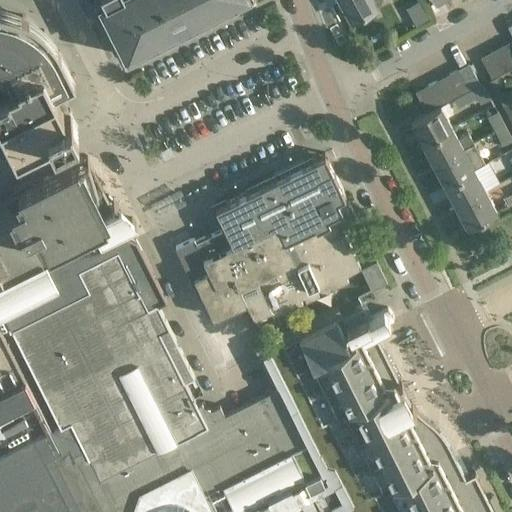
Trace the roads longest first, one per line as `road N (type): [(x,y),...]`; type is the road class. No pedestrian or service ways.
road 1 (residential): [(511,460),(471,357),(331,97)]
road 2 (residential): [(122,122),(138,185),(331,97)]
road 3 (residential): [(303,27),(122,122)]
road 4 (residential): [(511,1),(331,97)]
road 5 (residential): [(122,122),(0,181)]
